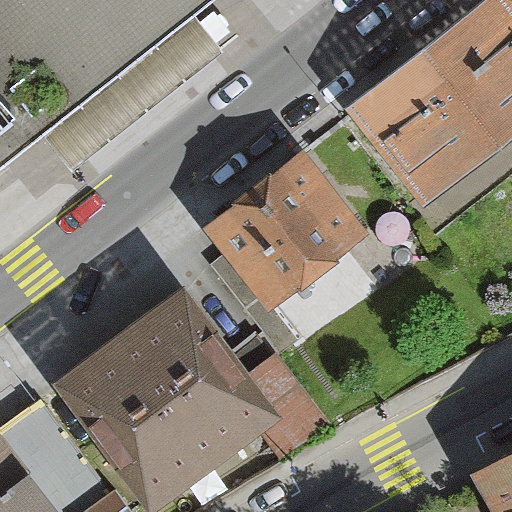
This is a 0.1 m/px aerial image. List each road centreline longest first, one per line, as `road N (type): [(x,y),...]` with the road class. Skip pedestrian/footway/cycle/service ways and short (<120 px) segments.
road 1 (unclassified): [(0,302),(379,0)]
road 2 (residential): [(309,511),(511,392)]
